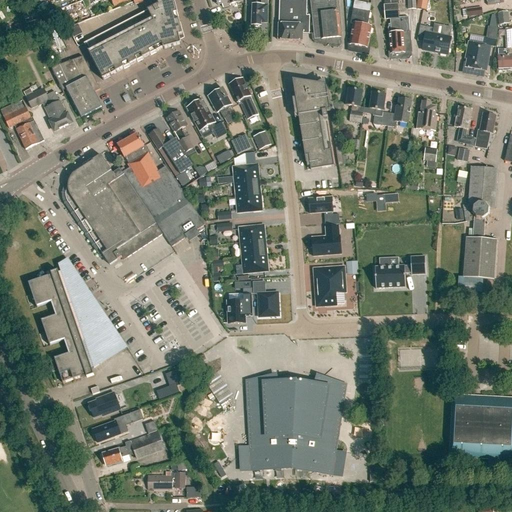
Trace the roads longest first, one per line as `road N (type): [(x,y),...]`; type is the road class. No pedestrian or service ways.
road 1 (residential): [(267,57),(282,119),(303,329),(470,319)]
road 2 (secondary): [(0,191),(220,68)]
road 3 (secondary): [(511,97),(267,57)]
road 4 (secondary): [(69,492),(0,345)]
road 5 (unclassified): [(204,506),(98,504),(90,477),(69,492)]
